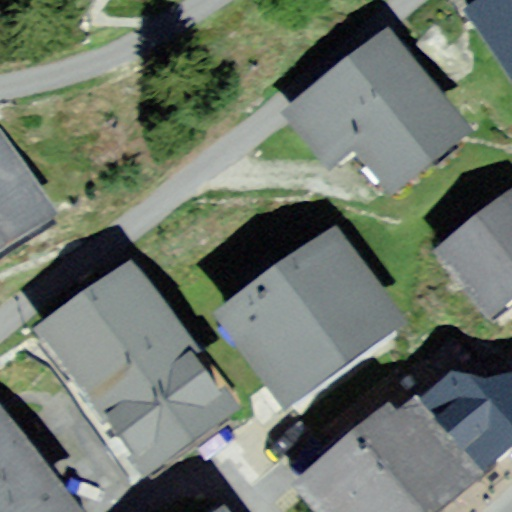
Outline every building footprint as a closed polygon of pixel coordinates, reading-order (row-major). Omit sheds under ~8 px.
[(511,0),(498,0),(477,15),(511,68),(511,0)] [(451,138),(383,52),(297,120),(327,159),(355,138),(392,184),(451,138)] [(0,244),(40,218),(0,157),(0,244)] [(511,209),(510,207),(450,255),(489,305),(486,307),(491,313),(497,308),(495,305),(511,291),(511,209)] [(268,259),(238,281),(255,305),(231,323),(286,398),(385,326),(330,250),(286,282),(268,259)] [(47,339),(121,441),(109,449),(132,480),(143,472),(224,413),(127,281),(47,339)] [(417,511),(511,433),(511,396),(495,399),(473,397),(453,390),(399,435),(389,424),(332,471),(342,482),(314,505),(319,511),(417,511)] [(59,511),(0,434),(0,511),(59,511)]
